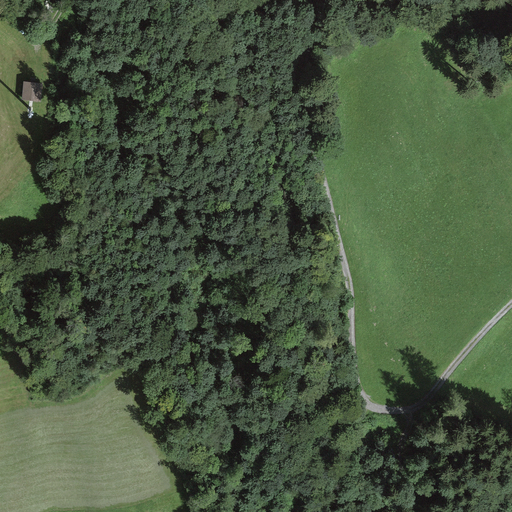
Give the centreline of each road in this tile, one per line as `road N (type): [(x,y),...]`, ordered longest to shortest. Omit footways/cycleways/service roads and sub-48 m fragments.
road 1 (track): [(315,0),(303,96),(349,283),(356,384),(367,404),(412,408)]
road 2 (track): [(234,511),(226,447),(270,418),(290,392),(344,263)]
road 3 (track): [(115,0),(109,190)]
road 4 (track): [(412,408),(511,303)]
road 5 (track): [(314,511),(367,404)]
